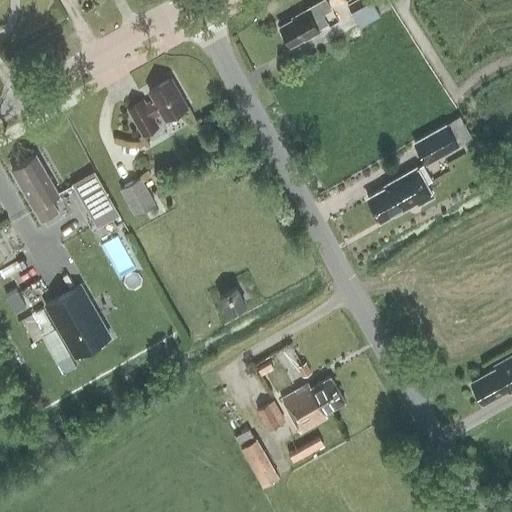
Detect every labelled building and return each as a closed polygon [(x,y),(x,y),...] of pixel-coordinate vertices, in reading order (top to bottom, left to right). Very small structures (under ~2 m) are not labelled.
[(330,9),(325,0),(322,0),(299,13),(300,15),(293,19),(293,20),(280,27),(290,44),(303,37),(304,39),(319,31),(318,28),(327,23),(321,14),(330,9)] [(381,19),(371,0),(355,0),(347,5),(360,30),(381,19)] [(149,90),(154,100),(151,102),(150,100),(146,102),(141,93),(126,101),(145,135),(160,126),(155,117),(154,117),(162,113),(165,119),(187,106),(171,78),(149,90)] [(457,145),(471,137),(460,117),(415,143),(426,164),(458,147),(457,145)] [(49,199),(58,194),(35,154),(11,168),(41,220),(57,211),(49,199)] [(433,197),(428,188),(417,168),(384,186),(385,188),(367,198),(380,220),(394,212),(395,214),(417,202),(418,205),(433,197)] [(155,204),(141,177),(120,188),(133,215),(155,204)] [(98,228),(119,216),(102,186),(81,199),(98,228)] [(45,304),(75,356),(109,336),(80,284),(45,304)] [(229,313),(245,304),(236,287),(219,296),(229,313)] [(16,289),(5,295),(15,312),(26,306),(16,289)] [(496,367),(483,374),(483,375),(471,382),(482,403),(492,397),(493,398),(508,390),(509,392),(511,390),(511,355),(494,365),(496,367)] [(273,367),(268,358),(256,365),(261,374),(273,367)] [(297,368),(303,378),(311,373),(306,363),(297,368)] [(325,413),(345,402),(330,375),(310,387),(308,382),(281,398),(300,433),(327,417),(325,413)] [(284,419),(278,409),(275,410),(270,402),(256,409),(268,430),(281,422),(281,421),(284,419)] [(279,476),(256,437),(254,438),(249,428),(234,436),(262,486),(279,476)] [(292,461),(324,444),(319,435),(287,452),(292,461)]
